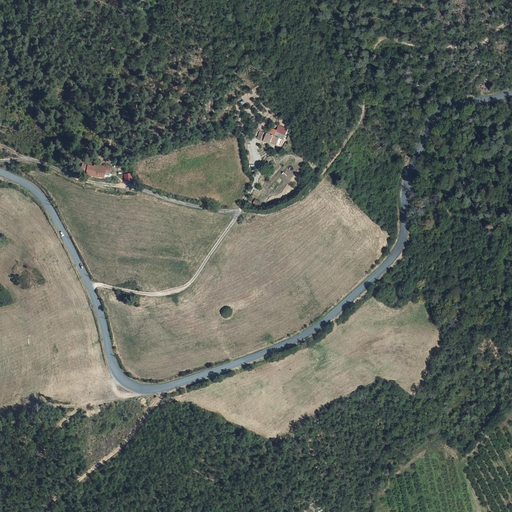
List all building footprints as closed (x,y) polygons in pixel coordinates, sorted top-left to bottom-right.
[(270,133),(262,131),(260,138),(267,140),(270,133)] [(280,137),(270,133),(267,140),(279,144),(281,138),(285,139),(286,135),(281,133),(280,137)] [(254,140),(250,137),(245,142),(249,145),(254,140)] [(106,167),(86,164),(86,166),(84,166),(84,169),(86,169),(85,176),(101,179),(101,177),(104,177),(105,172),(106,172),(106,167)] [(260,207),(263,203),(256,199),(253,203),(260,207)]
